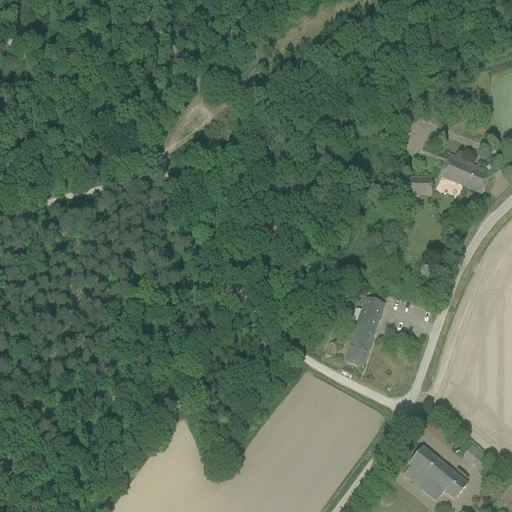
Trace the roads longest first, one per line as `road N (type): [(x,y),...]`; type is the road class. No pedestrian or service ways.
road 1 (unclassified): [(338,511),(404,415),(468,251),(511,202)]
road 2 (track): [(158,167),(256,316),(308,362),(404,415)]
road 3 (track): [(0,31),(158,167)]
road 4 (track): [(158,167),(145,183),(62,197),(0,220)]
